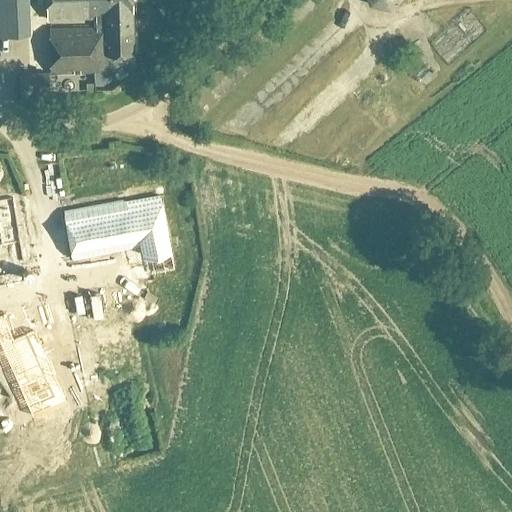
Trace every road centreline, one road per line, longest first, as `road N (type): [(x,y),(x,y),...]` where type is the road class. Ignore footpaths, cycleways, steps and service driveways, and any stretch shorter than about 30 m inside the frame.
road 1 (track): [(129,114),(188,144),(428,208),(511,316)]
road 2 (unclassified): [(0,123),(68,128),(129,114),(261,0)]
